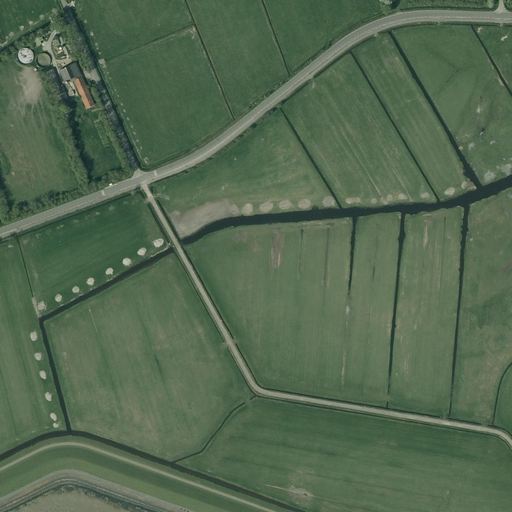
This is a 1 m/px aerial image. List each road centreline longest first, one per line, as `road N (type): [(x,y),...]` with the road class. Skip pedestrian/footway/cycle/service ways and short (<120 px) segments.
road 1 (track): [(511,443),(492,430),(255,387),(142,184)]
road 2 (tertiary): [(140,179),(216,142),(363,29),(417,14),(501,15)]
road 3 (unclassified): [(135,167),(62,0)]
road 4 (tertiary): [(0,231),(140,179)]
